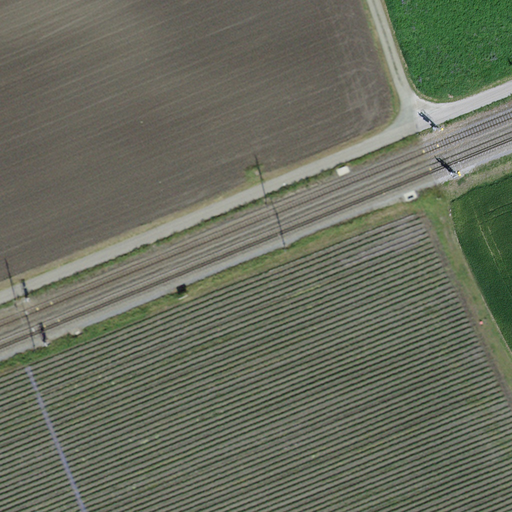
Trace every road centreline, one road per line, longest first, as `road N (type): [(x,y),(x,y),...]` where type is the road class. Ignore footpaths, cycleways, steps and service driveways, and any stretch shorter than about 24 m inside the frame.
road 1 (track): [(511,83),(0,299)]
road 2 (track): [(511,377),(489,342),(441,199)]
road 3 (track): [(373,0),(418,122)]
